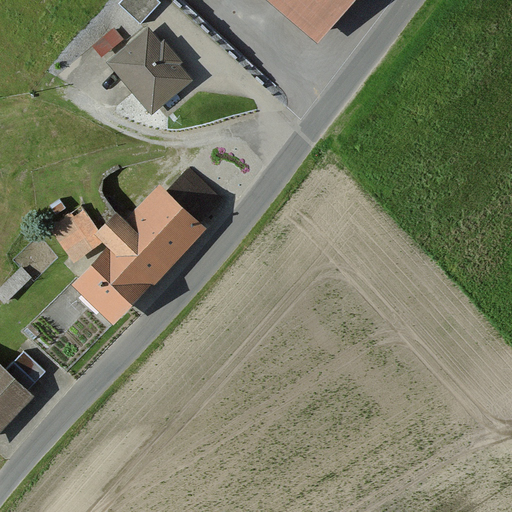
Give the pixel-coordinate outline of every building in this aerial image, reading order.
[(115,0),(134,19),(154,0),(153,0),(115,0)] [(350,0),(291,0),(326,29),(350,0)] [(101,55),(147,109),(186,77),(139,22),(101,55)] [(94,248),(60,284),(103,324),(192,229),(152,191),(121,224),(103,206),(78,233),(94,248)] [(22,348),(11,365),(34,380),(45,363),(22,348)] [(0,372),(0,414),(21,393),(0,372)]
